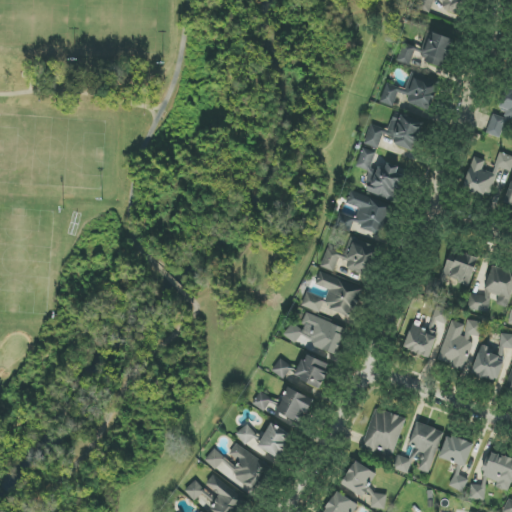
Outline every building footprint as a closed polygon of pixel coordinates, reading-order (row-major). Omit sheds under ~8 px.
[(419,0),(417,9),(430,13),(434,1),(439,2),(437,8),(464,16),(468,0),(419,0)] [(446,69),(454,39),(428,32),(421,62),(446,69)] [(415,46),(401,44),(398,63),(411,65),(415,46)] [(386,84),(380,103),(394,107),(398,93),(410,96),(408,104),(430,111),(438,85),(410,76),(406,90),(386,84)] [(511,120),(511,88),(507,87),(501,107),(507,109),(504,117),(493,114),(487,134),(501,138),(507,119),(511,120)] [(378,149),(382,139),(414,150),(423,125),(394,115),(388,131),(372,125),(365,145),(378,149)] [(396,201),(403,175),(397,174),(398,169),(387,166),(385,170),(372,167),(376,152),(362,148),(356,168),(371,171),(365,192),(396,201)] [(464,189),(490,197),(499,169),(511,172),(511,169),(511,156),(500,153),(493,173),(483,170),(486,160),(474,156),(464,189)] [(395,209),(351,193),(346,204),(359,209),(353,225),(385,236),(395,209)] [(335,272),(340,258),(349,262),(346,270),(368,278),(379,248),(351,238),(345,254),(328,248),(321,267),(335,272)] [(479,258),(459,252),(456,262),(448,260),(441,281),(430,277),(425,293),(439,298),(445,277),(470,285),(479,258)] [(511,307),(511,270),(490,268),(487,297),(470,295),(469,309),(489,311),(491,295),(498,295),(497,306),(511,307)] [(302,306),(320,313),(321,310),(330,314),(331,311),(352,318),(363,289),(320,273),(316,285),(329,290),(326,300),(307,293),(302,306)] [(429,330),(411,325),(404,350),(429,357),(440,323),(447,325),(451,310),(436,306),(429,330)] [(347,329),(306,313),(301,327),(290,323),(285,338),(298,343),(299,339),(337,354),(347,329)] [(451,321),(438,362),(465,371),(475,339),(479,340),(484,324),(468,319),(466,326),(451,321)] [(511,335),(501,334),(499,349),(511,349),(511,335)] [(505,352),(480,346),(473,375),(499,381),(505,352)] [(296,379),(321,388),(330,364),(304,355),(296,379)] [(292,367),(281,359),(272,371),(282,379),(292,367)] [(293,421),(300,425),(314,401),(291,388),(275,416),(291,425),(293,421)] [(265,412),(269,406),(276,411),(280,404),(260,392),(253,405),(265,412)] [(406,419),(375,409),(363,446),(393,457),(406,419)] [(293,435),(272,423),(264,437),(244,426),(237,438),(249,445),(253,437),(261,441),(258,447),(279,459),(293,435)] [(444,431),(417,423),(409,446),(424,451),(417,470),(430,474),(444,431)] [(474,444),(448,435),(440,458),(466,467),(474,444)] [(212,451),(206,461),(256,492),(271,467),(236,445),(230,455),(240,461),(237,466),(212,451)] [(496,487),(508,492),(511,483),(511,459),(492,452),(482,476),(498,482),(496,487)] [(408,474),(413,461),(400,457),(396,470),(408,474)] [(377,472),(354,461),(342,486),(365,497),(377,472)] [(185,492),(212,511),(236,511),(245,501),(212,477),(204,488),(194,480),(185,492)] [(483,500),(485,487),(472,484),(470,498),(483,500)] [(352,511),(357,504),(336,491),(323,511),(352,511)] [(386,509),(387,495),(372,494),(371,508),(386,509)] [(511,511),(511,500),(509,499),(502,511),(511,511)]
